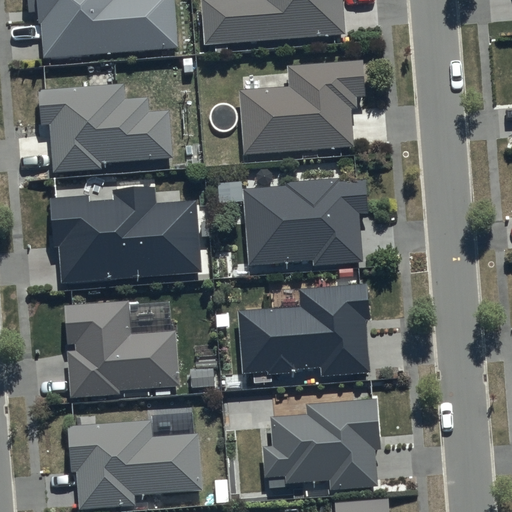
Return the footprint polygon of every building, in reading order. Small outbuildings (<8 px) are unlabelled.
[(27,0),(28,12),(42,11),(45,58),(179,49),(175,0),(27,0)] [(201,0),(204,46),(345,36),(342,0),(201,0)] [(356,149),(353,110),(358,110),(357,98),(365,97),(363,62),(287,67),(288,88),(239,91),(244,156),(356,149)] [(123,85),(38,91),(41,126),(50,125),(53,175),(102,171),(102,165),(174,160),(170,112),(149,114),(148,99),(125,101),(123,85)] [(370,217),(368,178),(286,184),(287,187),(243,190),(249,267),(313,263),(314,269),(366,265),(363,218),(370,217)] [(202,273),(196,201),(158,204),(156,187),(112,190),(112,201),(91,203),(90,196),(51,199),(55,246),(61,246),(63,283),(202,273)] [(371,322),(369,284),(298,289),(299,309),(240,312),(243,374),(270,373),(270,377),(299,375),(299,371),(322,370),(322,379),(371,376),(368,322),(371,322)] [(131,302),(63,306),(66,347),(74,347),(75,353),(67,353),(71,399),(120,395),(119,392),(181,388),(177,332),(133,335),(131,302)] [(382,452),(378,400),(307,405),(308,416),(272,419),(274,448),(263,449),(265,480),(286,478),(287,485),(330,482),(331,494),(379,490),(376,453),(382,452)] [(152,421),(67,427),(71,474),(77,474),(80,511),(135,507),(135,497),(203,493),(199,434),(153,438),(152,421)] [(335,511),(389,511),(389,501),(335,505),(335,511)]
